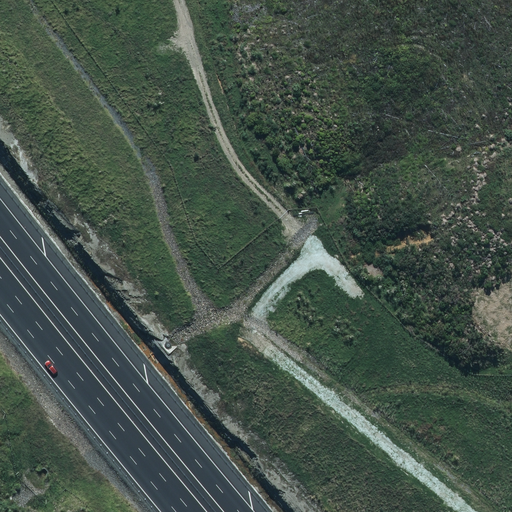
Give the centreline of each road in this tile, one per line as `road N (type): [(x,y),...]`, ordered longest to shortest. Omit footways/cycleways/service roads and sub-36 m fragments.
road 1 (motorway): [(0,213),(250,511)]
road 2 (motorway): [(198,511),(0,277)]
